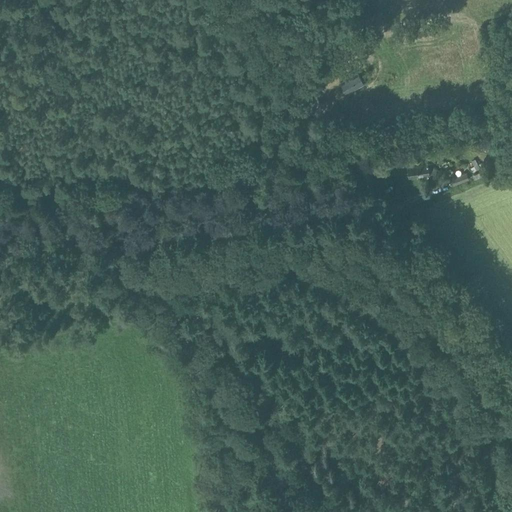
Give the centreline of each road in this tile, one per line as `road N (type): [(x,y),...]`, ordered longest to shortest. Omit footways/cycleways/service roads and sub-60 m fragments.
road 1 (track): [(0,230),(246,193),(305,95)]
road 2 (track): [(353,146),(511,369)]
road 3 (track): [(358,142),(511,114)]
